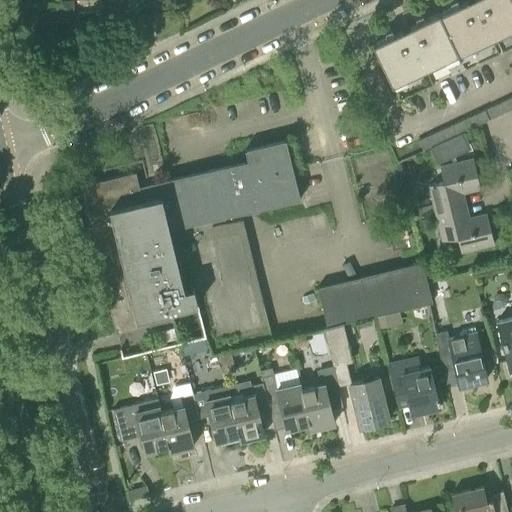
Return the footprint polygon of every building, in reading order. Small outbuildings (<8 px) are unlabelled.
[(138,0),(129,0),(129,10),(139,10),(138,0)] [(458,55),(511,28),(511,0),(466,0),(439,13),(457,54),(458,55)] [(73,14),(73,12),(72,1),(59,1),(60,14),(71,14),(73,14)] [(457,54),(439,13),(439,12),(410,26),(409,24),(401,28),(403,30),(373,44),(393,85),(457,54)] [(511,109),(507,99),(496,104),(500,114),(511,109)] [(500,114),(496,104),(485,110),(489,119),(500,114)] [(489,119),(485,110),(474,115),(478,124),(489,119)] [(478,124),(474,115),(463,120),(467,129),(478,124)] [(467,129),(463,120),(452,125),(456,135),(460,133),(467,129)] [(456,135),(452,125),(441,130),(445,140),(456,135)] [(445,140),(441,130),(430,135),(434,145),(438,143),(445,140)] [(445,140),(438,143),(445,158),(467,148),(460,133),(456,135),(445,140)] [(434,145),(430,135),(419,140),(423,150),(434,145)] [(80,185),(116,332),(133,328),(131,321),(188,307),(169,230),(300,198),(286,140),(245,150),(248,161),(166,181),(167,185),(140,192),(135,171),(80,185)] [(434,204),(436,212),(462,206),(459,193),(481,188),(474,158),(441,166),(444,181),(429,184),(434,204)] [(434,204),(419,207),(421,216),(427,214),(436,212),(434,204)] [(462,206),(436,212),(443,240),(457,236),(461,251),(494,243),(487,213),(465,218),(462,206)] [(318,286),(327,326),(432,301),(423,262),(318,286)] [(389,313),(378,315),(381,328),(392,325),(389,313)] [(511,317),(497,321),(510,373),(511,372),(511,317)] [(333,366),(346,362),(349,362),(340,325),(328,328),(324,329),(325,332),(333,365),(333,366)] [(449,339),(447,331),(435,334),(442,365),(454,363),(459,385),(487,379),(480,348),(477,333),(464,335),(449,339)] [(183,354),(193,352),(190,341),(181,343),(183,354)] [(224,373),(236,370),(231,352),(219,355),(224,373)] [(420,369),(418,357),(405,360),(389,364),(399,407),(410,404),(413,414),(440,407),(430,367),(420,369)] [(302,389),(310,423),(311,428),(335,422),(332,408),(326,388),(338,386),(333,366),(333,365),(320,368),(323,380),(315,382),(315,386),(302,389)] [(263,381),(269,405),(279,403),(285,426),(286,429),(310,423),(302,389),(300,383),(299,380),(277,386),(273,373),(272,367),(260,370),(263,381)] [(157,384),(169,381),(166,368),(153,371),(157,384)] [(379,376),(351,383),(350,383),(361,427),(390,420),(379,376)] [(231,400),(239,433),(240,439),(264,433),(258,408),(269,405),(263,381),(251,384),(254,395),(231,400)] [(193,393),(199,417),(209,414),(216,439),(239,433),(231,400),(230,394),(216,398),(214,388),(193,393)] [(161,411),(169,445),(170,450),(194,444),(188,420),(199,417),(193,393),(180,396),(183,406),(161,411)] [(169,445),(161,411),(159,405),(144,409),(142,401),(113,408),(121,440),(141,435),(145,450),(169,445)] [(485,493),(483,484),(450,492),(454,507),(459,506),(460,511),(507,511),(502,489),(485,493)]
